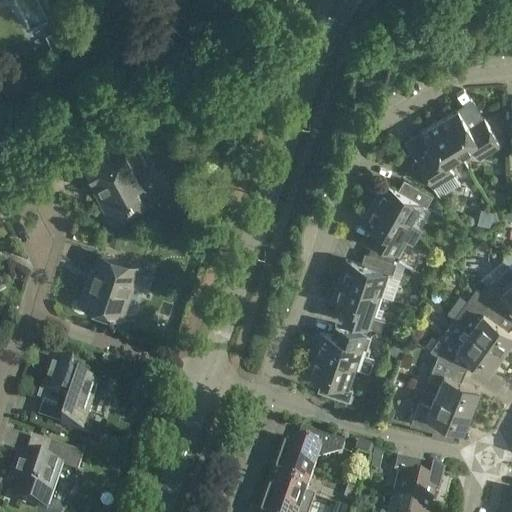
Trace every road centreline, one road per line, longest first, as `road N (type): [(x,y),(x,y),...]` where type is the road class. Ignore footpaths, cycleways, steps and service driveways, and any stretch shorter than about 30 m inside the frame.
road 1 (residential): [(258,394),(281,329),(294,321),(358,138),(458,78),(511,76)]
road 2 (secondary): [(204,379),(316,59)]
road 3 (residential): [(488,458),(270,397)]
road 4 (secondary): [(159,511),(204,379)]
road 5 (residential): [(30,325),(55,245),(29,198)]
road 6 (residential): [(270,397),(232,511)]
